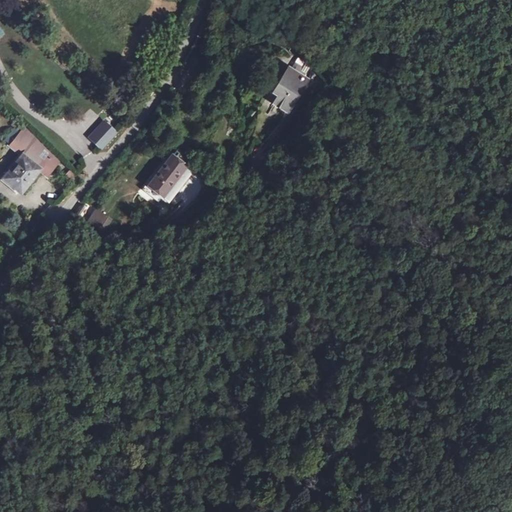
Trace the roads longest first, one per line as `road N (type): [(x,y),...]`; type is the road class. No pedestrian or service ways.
road 1 (residential): [(0,290),(144,114),(204,0)]
road 2 (residential): [(0,295),(81,273),(166,232)]
road 3 (unknown): [(100,167),(34,106),(0,54)]
